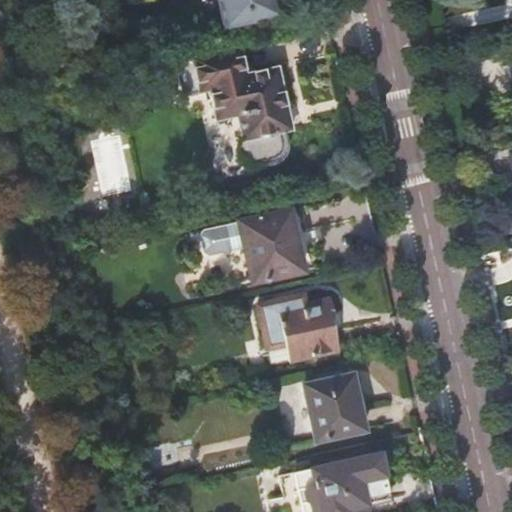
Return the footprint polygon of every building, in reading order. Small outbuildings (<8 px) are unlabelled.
[(217,0),(223,27),(275,15),(271,0),(217,0)] [(250,72),(244,45),(186,58),(188,63),(184,70),(187,83),(193,87),(194,92),(209,89),(215,119),(237,115),(241,135),(241,136),(241,137),(241,138),(240,138),(240,139),(239,140),(238,141),(238,142),(237,143),(237,144),(237,145),(236,146),(236,147),(236,148),(236,149),(236,150),(237,151),(237,152),(237,153),(237,154),(238,155),(238,156),(239,156),(239,157),(240,158),(241,159),(242,159),(242,160),(243,160),(244,161),(245,161),(246,162),(247,162),(247,163),(248,163),(248,164),(248,165),(249,168),(271,163),(272,162),(274,162),(275,161),(276,161),(277,160),(278,159),(280,158),(281,158),(282,156),(282,155),(283,154),(284,153),(284,152),(285,151),(285,149),(286,148),(286,147),(286,145),(286,144),(286,143),(286,141),(286,140),(285,139),(285,137),(283,131),(291,129),(277,66),(250,72)] [(312,268),(299,209),(238,223),(238,224),(202,232),(199,237),(203,253),(208,256),(221,253),(224,255),(228,254),(230,251),(244,248),(251,282),(312,268)] [(302,296),(256,306),(266,350),(284,346),(288,362),(337,351),(330,320),(333,320),(329,300),(304,305),(302,296)] [(351,376),(302,386),(314,442),(363,431),(358,411),(362,410),(359,396),(356,396),(351,376)] [(285,511),(345,511),(345,509),(389,499),(378,454),(356,459),(354,453),(332,458),(333,464),(310,469),(277,476),(285,511)]
